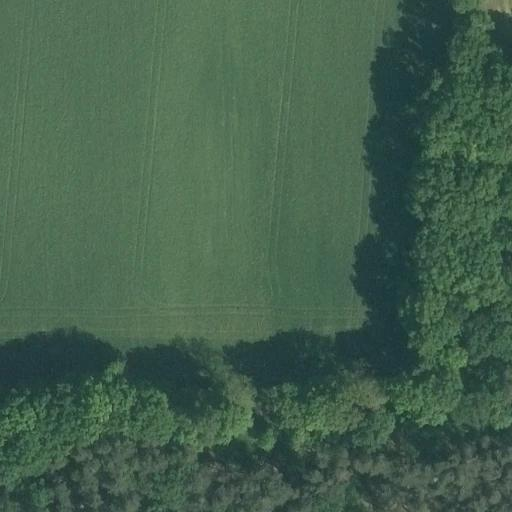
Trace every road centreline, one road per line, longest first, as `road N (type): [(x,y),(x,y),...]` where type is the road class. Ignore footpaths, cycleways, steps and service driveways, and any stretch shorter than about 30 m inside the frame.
road 1 (track): [(511,395),(230,410)]
road 2 (track): [(230,410),(0,414)]
